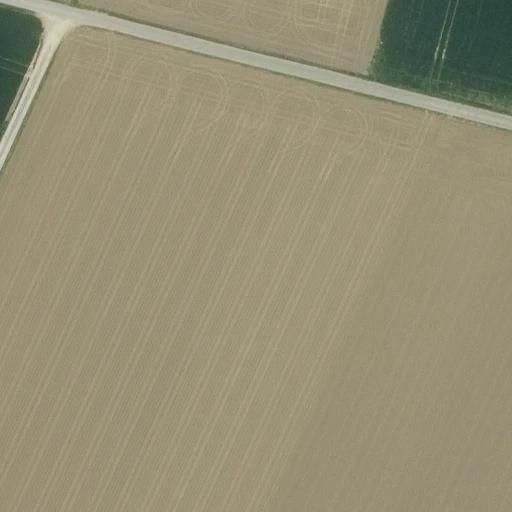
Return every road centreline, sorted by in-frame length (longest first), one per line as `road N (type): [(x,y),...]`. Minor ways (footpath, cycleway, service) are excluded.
road 1 (unclassified): [(511,124),(12,0)]
road 2 (track): [(66,13),(0,161)]
